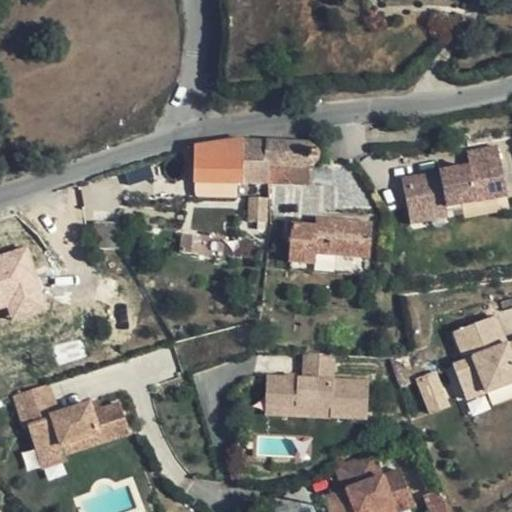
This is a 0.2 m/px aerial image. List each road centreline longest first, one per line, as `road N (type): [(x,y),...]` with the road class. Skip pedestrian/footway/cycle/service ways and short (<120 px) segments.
road 1 (unclassified): [(190,136),(511,85)]
road 2 (unclassified): [(0,197),(190,136)]
road 3 (residential): [(190,136),(198,0)]
